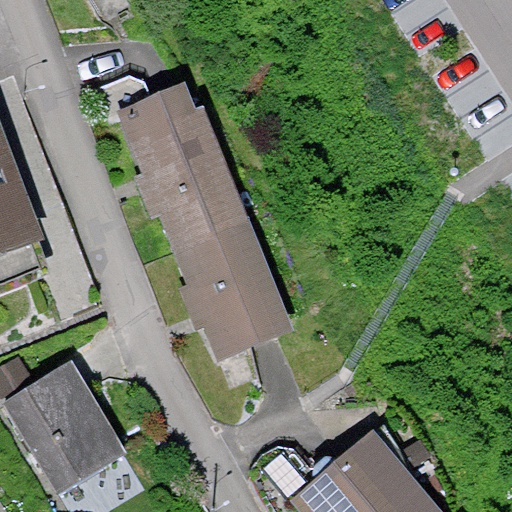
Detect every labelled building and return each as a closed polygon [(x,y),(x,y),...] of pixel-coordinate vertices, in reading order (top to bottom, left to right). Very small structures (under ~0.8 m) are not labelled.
[(173,251),(234,226),(179,91),(118,116),(173,251)] [(0,277),(61,252),(1,108),(0,108),(0,277)] [(234,226),(173,251),(217,360),(278,335),(234,226)] [(18,398),(69,496),(138,460),(88,362),(18,398)] [(292,509),(294,511),(433,511),(372,440),(292,509)]
